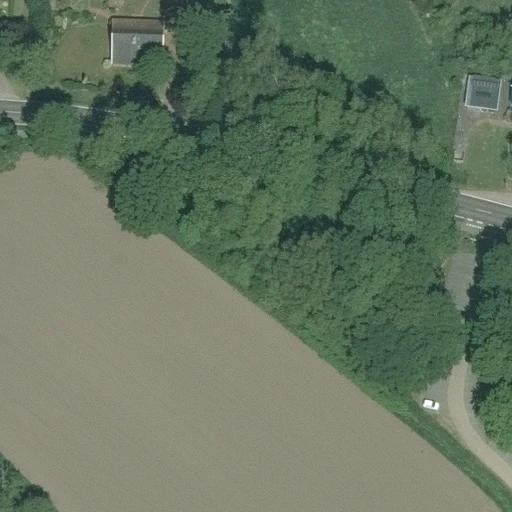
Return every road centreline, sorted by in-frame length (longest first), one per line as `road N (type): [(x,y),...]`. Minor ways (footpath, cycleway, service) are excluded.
road 1 (secondary): [(496,217),(257,154),(0,114)]
road 2 (residential): [(496,217),(463,323),(458,411),(470,440),(511,480)]
